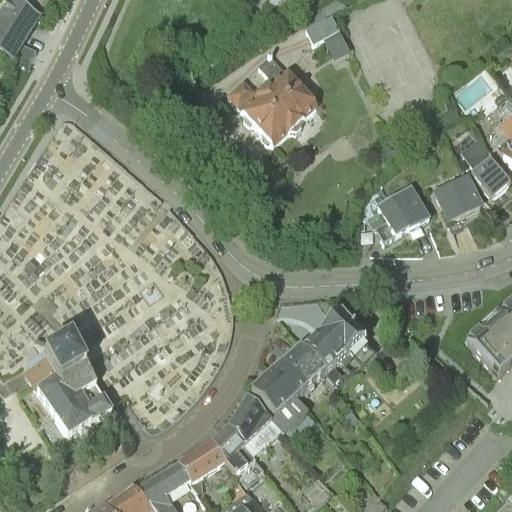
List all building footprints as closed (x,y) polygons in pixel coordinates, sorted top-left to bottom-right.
[(21,49),(37,22),(3,0),(0,0),(0,59),(26,74),(35,58),(21,49)] [(331,22),(305,36),(313,50),(338,37),(331,22)] [(241,90),(226,103),(243,121),(243,125),(247,130),(251,130),(254,133),(258,137),(261,140),(260,144),(265,149),(269,150),(272,153),(288,138),(296,139),(301,135),(300,127),(316,112),(313,108),(269,60),(254,74),(264,83),(249,98),(241,90)] [(456,93),(464,108),(493,94),(485,78),(456,93)] [(509,144),(497,154),(502,160),(499,163),(511,177),(511,142),(509,145),(509,144)] [(478,144),(460,159),(474,177),(469,181),(489,206),(508,191),(488,166),(478,144)] [(466,183),(431,199),(446,232),(481,216),(480,214),(466,183)] [(376,195),(355,207),(373,236),(382,251),(383,250),(383,249),(394,243),(407,236),(407,237),(428,226),(411,196),(385,209),(376,195)] [(465,345),(497,382),(511,369),(511,304),(497,317),(497,316),(477,333),(478,334),(465,345)] [(299,353),(298,354),(322,384),(325,381),(333,374),(346,363),(362,349),(339,323),(337,325),(330,324),(325,329),(326,335),(301,356),(299,353)] [(30,364),(20,371),(67,445),(110,418),(84,375),(56,390),(40,360),(44,357),(37,344),(32,347),(34,351),(39,359),(30,364)] [(44,357),(40,360),(56,390),(84,375),(68,346),(44,357)] [(39,359),(34,351),(26,356),(30,364),(39,359)] [(288,363),(270,380),(284,396),(292,390),(302,401),(322,384),(298,354),(296,356),(294,353),(286,360),(288,363)] [(270,380),(250,398),(275,426),(271,429),(282,441),(289,439),(293,437),(297,434),(300,431),(303,427),(305,423),(307,420),(299,410),(296,407),(302,401),(292,390),(284,396),(270,380)] [(247,402),(228,434),(244,455),(252,465),(279,440),(273,433),(247,402)] [(357,427),(349,415),(339,422),(348,434),(357,427)] [(211,449),(209,451),(222,470),(223,472),(232,484),(236,481),(245,493),(263,480),(254,468),(252,465),(244,455),(228,434),(227,433),(210,449),(211,449)] [(209,451),(174,473),(186,490),(189,494),(191,493),(197,500),(202,497),(201,486),(222,470),(209,451)] [(165,511),(162,506),(186,490),(174,473),(135,498),(146,511),(165,511)] [(229,497),(235,507),(244,501),(238,491),(229,497)] [(132,494),(107,511),(146,511),(135,498),(132,494)] [(255,511),(247,499),(244,501),(235,507),(228,511),(255,511)]
